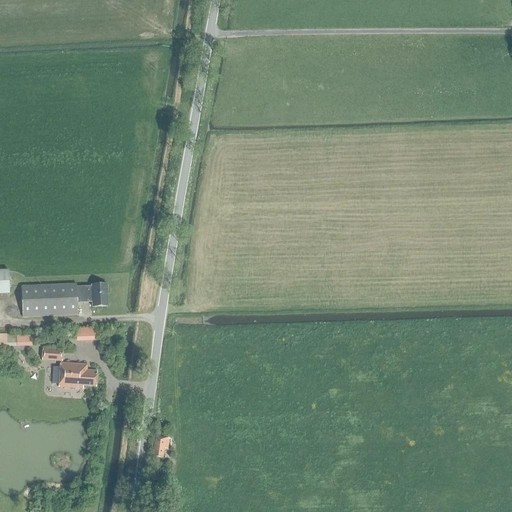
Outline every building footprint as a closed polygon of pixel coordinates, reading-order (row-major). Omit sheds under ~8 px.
[(0,294),(10,294),(9,271),(0,270),(0,294)] [(76,287),(76,285),(21,287),(23,318),(77,315),(76,304),(92,303),(92,308),(108,307),(107,285),(91,286),(91,287),(76,287)] [(77,340),(95,340),(95,327),(76,328),(77,340)] [(34,346),(33,335),(16,336),(17,346),(34,346)] [(62,349),(43,348),(42,360),(61,361),(62,349)] [(86,365),(60,364),(58,388),(82,389),(82,386),(96,387),(96,372),(86,371),(86,365)] [(169,439),(155,437),(152,457),(162,458),(164,449),(167,449),(169,439)] [(159,500),(162,485),(156,484),(154,499),(159,500)]
